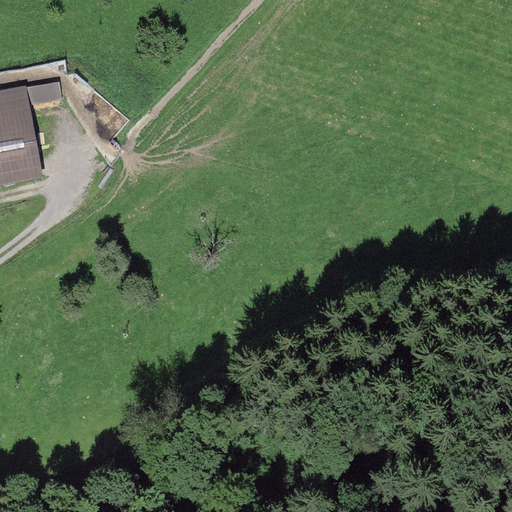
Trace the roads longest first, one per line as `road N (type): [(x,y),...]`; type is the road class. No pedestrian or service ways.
road 1 (track): [(0,497),(99,485),(180,404),(278,344),(404,300),(511,283)]
road 2 (track): [(99,485),(285,494),(349,511)]
road 3 (track): [(249,0),(113,153)]
